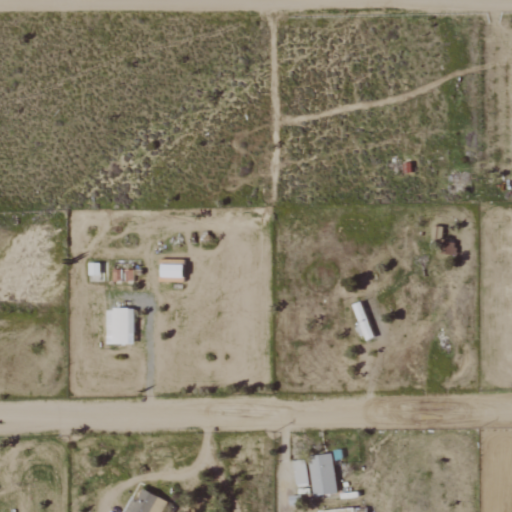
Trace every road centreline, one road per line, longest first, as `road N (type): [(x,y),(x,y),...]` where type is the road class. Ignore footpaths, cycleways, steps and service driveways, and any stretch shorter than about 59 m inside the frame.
road 1 (residential): [(0,424),(511,410)]
road 2 (residential): [(0,2),(378,0)]
road 3 (track): [(257,4),(271,24),(274,107),(288,120),(402,97),(511,58)]
